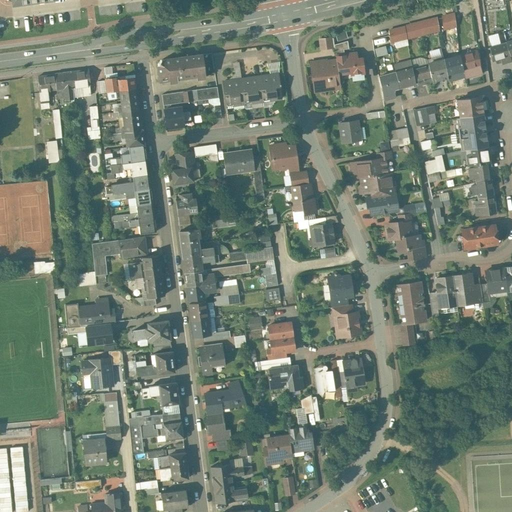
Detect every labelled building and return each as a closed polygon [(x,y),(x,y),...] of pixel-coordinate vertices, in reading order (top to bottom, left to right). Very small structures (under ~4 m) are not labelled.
[(454,14),(441,17),(443,29),(455,25),(454,14)] [(437,18),(421,22),(422,34),(439,30),(437,18)] [(421,22),(406,26),(408,37),(422,34),(421,22)] [(404,26),(391,30),(393,41),(406,38),(404,26)] [(338,40),(348,38),(347,32),(337,34),(338,40)] [(347,41),(334,44),(335,55),(344,53),(343,49),(348,49),(347,41)] [(507,42),(488,47),(492,61),(507,57),(508,62),(511,61),(507,42)] [(459,55),(460,55),(465,77),(465,78),(469,77),(470,77),(482,74),(480,66),(477,50),(459,55)] [(347,55),(344,55),(344,53),(335,55),(336,61),(338,73),(349,71),(350,74),(363,72),(361,59),(354,60),(347,55)] [(202,54),(180,57),(183,77),(196,75),(196,78),(205,77),(202,54)] [(460,55),(444,59),(448,78),(448,81),(451,81),(457,79),(461,78),(465,77),(460,55)] [(180,57),(161,60),(157,64),(159,80),(169,79),(169,82),(170,82),(178,80),(177,78),(183,77),(180,57)] [(444,59),(428,64),(432,82),(444,79),(448,78),(444,59)] [(326,61),(310,63),(314,87),(323,86),(324,86),(323,80),(328,80),(326,62),(326,61)] [(326,62),(328,80),(323,80),(324,86),(323,86),(324,89),(340,87),(338,73),(336,61),(326,62)] [(428,64),(412,68),(415,83),(416,83),(417,86),(432,82),(428,64)] [(412,68),(396,72),(399,88),(405,86),(406,89),(413,87),(413,84),(415,84),(415,83),(412,68)] [(87,69),(70,71),(72,87),(82,85),(83,95),(90,94),(89,85),(87,70),(88,70),(87,69)] [(70,71),(54,73),(56,89),(57,96),(64,95),(64,100),(73,98),(72,87),(70,71)] [(396,72),(379,77),(384,101),(396,98),(394,90),(399,88),(396,72)] [(54,73),(37,76),(39,91),(47,90),(56,89),(54,73)] [(281,98),(277,74),(259,76),(262,101),(281,98)] [(117,76),(105,78),(105,80),(106,92),(119,90),(118,80),(117,76)] [(259,76),(241,79),(244,103),(262,101),(259,76)] [(133,78),(118,80),(119,90),(135,89),(133,78)] [(241,79),(222,82),(225,106),(244,103),(241,79)] [(105,80),(97,81),(98,93),(106,92),(105,80)] [(216,87),(190,90),(192,101),(193,101),(197,100),(208,99),(218,97),(216,87)] [(135,89),(119,90),(120,95),(120,101),(136,99),(135,89)] [(47,90),(39,91),(40,103),(48,102),(48,97),(50,96),(49,92),(47,92),(47,90)] [(190,90),(182,91),(183,102),(192,101),(190,90)] [(182,91),(161,94),(163,105),(183,102),(182,91)] [(480,97),(456,100),(455,102),(455,108),(457,109),(459,109),(460,117),(468,116),(482,114),(480,97)] [(136,99),(120,101),(121,106),(122,111),(137,109),(136,99)] [(183,102),(163,105),(164,110),(181,107),(194,105),(193,101),(192,101),(183,102)] [(96,106),(88,107),(91,135),(99,134),(96,106)] [(433,106),(413,110),(416,126),(421,125),(435,122),(433,113),(434,112),(433,106)] [(164,110),(163,110),(166,127),(183,125),(182,111),(181,107),(164,110)] [(137,109),(122,111),(122,116),(123,122),(139,120),(137,109)] [(58,113),(47,115),(49,124),(45,124),(45,129),(50,128),(50,129),(57,128),(57,127),(60,127),(58,113)] [(468,116),(460,117),(456,118),(457,122),(458,129),(458,132),(458,135),(469,132),(484,130),(482,114),(468,116)] [(139,120),(123,122),(124,127),(124,132),(140,131),(139,120)] [(357,121),(339,123),(342,142),(360,139),(357,121)] [(424,141),(421,125),(416,126),(419,142),(424,141)] [(407,128),(396,130),(397,139),(408,137),(407,128)] [(140,131),(124,132),(125,137),(126,143),(143,141),(142,130),(140,131)] [(469,132),(458,135),(459,138),(459,141),(460,146),(461,151),(471,149),(486,146),(484,130),(469,132)] [(397,139),(390,141),(391,148),(410,144),(408,137),(397,139)] [(56,140),(47,141),(49,162),(58,161),(56,140)] [(216,144),(194,148),(195,158),(217,155),(216,144)] [(292,145),(285,146),(284,144),(279,145),(279,147),(269,149),(271,159),(275,162),(276,168),(279,168),(281,170),(285,169),(287,167),(288,166),(290,174),(298,173),(297,165),(295,156),(293,156),(292,145)] [(144,145),(128,147),(128,153),(130,162),(146,160),(144,145)] [(486,146),(471,149),(471,153),(466,154),(468,166),(473,165),(489,163),(486,146)] [(443,148),(431,151),(432,157),(444,154),(443,148)] [(390,150),(376,153),(377,158),(385,157),(385,161),(391,160),(390,150)] [(251,152),(225,156),(227,170),(236,169),(236,172),(253,169),(251,152)] [(128,153),(119,155),(119,157),(110,159),(111,164),(130,162),(128,153)] [(192,153),(176,155),(177,167),(171,168),(173,185),(174,185),(188,183),(193,182),(192,178),(200,177),(199,169),(191,170),(191,163),(193,162),(192,153)] [(377,158),(355,162),(357,178),(360,177),(390,173),(390,172),(387,173),(385,161),(385,157),(377,158)] [(146,160),(130,162),(130,168),(131,177),(148,175),(146,160)] [(439,161),(427,164),(429,174),(438,172),(441,172),(439,161)] [(130,162),(111,164),(112,170),(130,168),(130,162)] [(489,163),(473,165),(474,168),(468,168),(470,179),(475,178),(475,181),(491,179),(489,163)] [(260,170),(252,172),(256,199),(264,198),(260,170)] [(298,173),(290,174),(291,186),(307,183),(305,172),(298,173)] [(429,174),(426,175),(428,182),(439,179),(438,172),(429,174)] [(390,173),(360,177),(361,184),(359,188),(360,193),(370,191),(388,188),(388,183),(391,179),(390,173)] [(148,175),(131,177),(132,185),(133,191),(150,189),(148,175)] [(491,179),(475,181),(476,185),(470,186),(472,195),(476,194),(477,198),(493,195),(491,179)] [(307,183),(291,186),(292,192),(307,190),(310,190),(309,183),(307,183)] [(132,185),(116,187),(117,193),(133,191),(132,185)] [(388,188),(370,191),(371,197),(389,194),(388,188)] [(150,189),(133,191),(134,196),(135,205),(151,203),(150,189)] [(307,190),(292,192),(295,211),(302,210),(303,214),(314,213),(311,198),(309,199),(307,190)] [(117,193),(115,193),(115,200),(132,198),(134,196),(133,191),(117,193)] [(192,193),(178,195),(179,198),(175,199),(177,215),(197,213),(197,210),(206,209),(210,208),(209,202),(205,202),(196,203),(195,197),(193,197),(192,193)] [(371,197),(369,198),(370,205),(369,205),(370,214),(388,211),(388,209),(396,207),(394,194),(389,194),(371,197)] [(493,195),(477,198),(477,201),(473,202),(475,216),(496,213),(493,195)] [(151,203),(135,205),(136,214),(137,219),(153,217),(151,203)] [(413,206),(403,208),(404,215),(409,214),(414,213),(413,206)] [(441,217),(438,207),(434,208),(437,225),(444,223),(442,217),(441,217)] [(404,215),(398,216),(399,221),(408,220),(409,223),(411,223),(409,214),(404,215)] [(153,217),(137,219),(138,225),(139,233),(155,231),(153,217)] [(325,217),(307,220),(308,227),(311,226),(326,224),(325,217)] [(227,219),(211,221),(212,228),(228,226),(227,219)] [(399,221),(389,223),(385,228),(387,239),(418,234),(410,235),(409,223),(408,220),(399,221)] [(326,224),(311,226),(313,235),(311,238),(312,243),(314,245),(314,246),(333,243),(330,223),(326,224)] [(480,228),(475,228),(462,230),(465,247),(476,246),(481,245),(495,243),(492,225),(480,227),(480,228)] [(197,229),(179,231),(181,245),(197,243),(196,237),(198,237),(197,229)] [(272,246),(271,234),(260,235),(261,247),(272,246)] [(418,234),(387,239),(396,238),(397,251),(407,250),(420,248),(420,247),(418,234)] [(131,238),(117,240),(119,253),(119,258),(133,256),(131,238)] [(145,242),(134,244),(133,238),(131,238),(133,256),(146,254),(145,242)] [(117,240),(91,243),(92,257),(119,253),(117,240)] [(197,243),(181,245),(183,258),(198,256),(198,252),(197,243)] [(212,246),(201,248),(202,252),(198,252),(198,256),(217,254),(218,254),(217,244),(212,245),(212,246)] [(226,244),(218,246),(220,253),(228,252),(226,244)] [(321,249),(323,258),(338,256),(336,246),(321,249)] [(420,248),(407,250),(408,259),(408,260),(425,257),(423,246),(420,247),(420,248)] [(245,251),(228,252),(229,260),(246,258),(245,251)] [(217,254),(198,256),(199,262),(210,260),(210,263),(218,262),(217,254)] [(158,255),(141,257),(142,263),(144,277),(161,275),(158,255)] [(198,256),(183,258),(184,272),(200,270),(199,262),(198,256)] [(55,261),(36,261),(36,272),(55,272),(55,261)] [(142,263),(128,265),(130,279),(144,277),(142,263)] [(248,264),(206,269),(207,275),(213,274),(213,276),(249,271),(248,264)] [(511,267),(503,269),(506,291),(511,289),(511,267)] [(503,269),(484,271),(486,283),(487,293),(488,293),(506,291),(503,269)] [(200,270),(184,272),(186,285),(201,283),(213,282),(214,282),(213,276),(213,274),(207,275),(205,275),(205,276),(201,276),(200,270)] [(92,272),(76,274),(77,286),(93,284),(92,272)] [(340,277),(334,272),(331,276),(327,277),(328,286),(333,286),(334,298),(335,298),(346,297),(352,296),(349,276),(340,277)] [(469,274),(461,275),(459,277),(453,278),(452,276),(456,305),(464,304),(465,308),(473,307),(473,303),(471,286),(469,274)] [(161,275),(144,277),(147,297),(163,295),(161,275)] [(452,276),(435,278),(436,284),(435,284),(435,285),(436,285),(437,289),(436,289),(436,290),(437,290),(437,293),(439,307),(440,307),(456,305),(452,276)] [(213,282),(201,283),(202,291),(214,289),(213,282)] [(419,282),(397,285),(402,324),(425,320),(422,304),(423,304),(422,298),(421,290),(420,290),(419,282)] [(201,283),(186,285),(188,300),(203,298),(202,291),(201,283)] [(486,283),(480,284),(482,301),(482,302),(489,301),(488,293),(487,293),(486,283)] [(480,284),(471,286),(473,303),(482,301),(480,284)] [(237,285),(219,287),(220,296),(238,293),(237,285)] [(265,288),(267,299),(281,298),(280,287),(265,288)] [(220,296),(213,297),(214,303),(222,301),(223,304),(239,302),(238,293),(220,296)] [(437,293),(428,294),(431,312),(440,310),(440,307),(439,307),(437,293)] [(346,297),(335,298),(334,298),(330,298),(332,307),(347,305),(346,297)] [(154,298),(142,300),(143,307),(155,305),(154,298)] [(67,328),(80,326),(78,308),(78,303),(64,304),(67,328)] [(204,303),(189,304),(191,320),(206,318),(204,303)] [(347,305),(332,307),(333,316),(337,316),(336,315),(352,313),(351,304),(347,305)] [(78,308),(80,326),(109,323),(114,323),(113,310),(112,310),(109,310),(108,305),(99,305),(78,308)] [(352,313),(336,315),(337,316),(338,327),(337,328),(336,329),(336,330),(337,337),(359,334),(357,326),(358,326),(357,319),(356,319),(355,312),(352,313)] [(251,316),(250,329),(263,329),(263,317),(251,316)] [(206,318),(191,320),(193,335),(208,333),(206,318)] [(154,321),(147,322),(147,323),(147,327),(148,336),(149,341),(152,341),(158,340),(169,338),(167,319),(154,321)] [(112,341),(109,323),(80,326),(67,328),(67,334),(87,332),(88,344),(112,341)] [(291,323),(267,326),(269,340),(293,336),(291,323)] [(147,327),(132,329),(134,338),(148,336),(147,327)] [(228,330),(214,332),(215,339),(229,337),(228,330)] [(244,335),(234,337),(235,347),(246,346),(244,335)] [(293,336),(269,340),(271,349),(266,349),(268,360),(286,357),(285,351),(295,350),(293,336)] [(152,346),(151,347),(152,355),(154,354),(154,353),(171,351),(170,344),(159,346),(152,346)] [(221,345),(199,348),(203,375),(212,373),(211,365),(224,363),(221,345)] [(121,350),(108,351),(108,358),(109,358),(110,365),(123,363),(121,350)] [(171,351),(154,353),(154,354),(156,365),(157,372),(157,373),(174,371),(171,351)] [(144,353),(134,355),(136,375),(157,372),(156,365),(146,366),(144,353)] [(108,358),(89,360),(90,361),(81,362),(82,374),(91,373),(92,387),(112,385),(110,365),(109,358),(108,358)] [(354,359),(353,359),(352,359),(351,360),(350,361),(342,362),(344,372),(338,373),(339,384),(340,387),(364,383),(360,360),(355,360),(355,359),(354,359)] [(297,365),(268,368),(269,374),(267,375),(269,389),(281,388),(280,381),(288,380),(289,391),(304,389),(302,376),(299,376),(297,365)] [(331,370),(325,371),(325,369),(326,368),(326,367),(326,366),(325,365),(324,365),(323,365),(322,365),(322,366),(321,367),(322,371),(313,373),(316,392),(325,391),(334,390),(333,385),(339,384),(338,373),(337,371),(331,372),(331,370)] [(238,381),(227,384),(229,390),(240,386),(238,381)] [(175,382),(158,384),(159,392),(161,404),(167,403),(178,402),(175,382)] [(158,385),(149,387),(149,393),(150,393),(159,392),(158,385)] [(226,391),(204,393),(207,415),(206,415),(208,434),(212,433),(224,432),(224,431),(221,413),(222,413),(221,406),(228,405),(235,403),(237,402),(237,400),(243,398),(246,407),(247,407),(240,386),(229,390),(226,391)] [(149,387),(136,389),(137,400),(151,398),(150,393),(149,393),(149,387)] [(311,394),(300,400),(301,408),(304,408),(305,414),(313,412),(311,394)] [(117,401),(104,402),(106,428),(119,426),(117,401)] [(178,402),(167,403),(168,412),(179,411),(178,402)] [(168,412),(153,415),(152,423),(153,427),(163,426),(162,421),(180,419),(179,411),(168,412)] [(180,419),(162,421),(163,426),(164,434),(164,439),(182,437),(180,419)] [(152,423),(139,425),(140,437),(141,437),(164,434),(163,426),(153,427),(152,423)] [(106,428),(107,439),(120,438),(119,426),(106,428)] [(306,426),(287,429),(288,435),(290,448),(302,446),(302,449),(312,448),(310,434),(308,435),(306,426)] [(224,432),(212,433),(213,441),(230,439),(229,430),(224,431),(224,432)] [(164,434),(141,437),(143,452),(147,452),(165,449),(184,446),(182,437),(164,439),(164,434)] [(288,435),(264,439),(265,448),(263,448),(265,460),(278,458),(278,463),(282,462),(282,458),(292,457),(290,448),(288,435)] [(103,439),(82,440),(84,463),(105,461),(103,439)] [(226,440),(215,441),(217,452),(227,451),(226,440)] [(254,454),(253,441),(240,442),(241,455),(254,454)] [(165,449),(147,452),(148,458),(160,456),(166,455),(165,449)] [(184,452),(169,454),(169,455),(170,466),(186,464),(184,452)] [(166,455),(160,456),(162,468),(170,466),(169,455),(166,455)] [(186,464),(170,466),(172,479),(188,477),(186,464)] [(229,465),(211,467),(213,485),(231,483),(231,477),(229,465)] [(243,467),(233,468),(232,465),(229,465),(231,477),(244,475),(243,467)] [(162,468),(159,468),(160,480),(170,479),(170,480),(172,479),(170,466),(162,468)] [(291,477),(283,478),(286,495),(294,494),(291,477)] [(100,479),(74,482),(75,489),(100,487),(100,479)] [(157,479),(139,482),(140,489),(146,488),(158,486),(157,479)] [(231,483),(213,485),(215,503),(234,500),(232,489),(231,483)] [(246,487),(232,489),(233,497),(247,495),(246,487)] [(185,489),(161,492),(163,509),(170,508),(182,506),(188,505),(185,489)] [(119,494),(105,495),(106,503),(106,511),(121,509),(123,509),(122,503),(120,503),(119,494)] [(261,496),(250,497),(251,504),(262,502),(261,496)] [(106,503),(91,505),(91,511),(94,511),(106,511),(106,503)]
